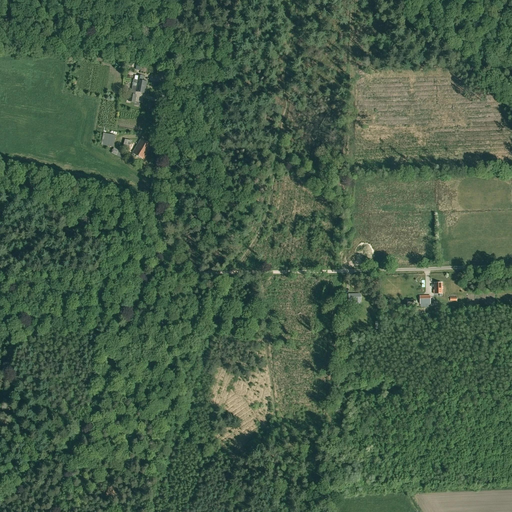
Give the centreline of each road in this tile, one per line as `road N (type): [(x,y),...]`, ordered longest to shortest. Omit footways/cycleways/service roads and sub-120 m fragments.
road 1 (unclassified): [(152,271),(155,134),(174,0)]
road 2 (track): [(55,511),(152,271)]
road 3 (unclassified): [(344,271),(511,267)]
